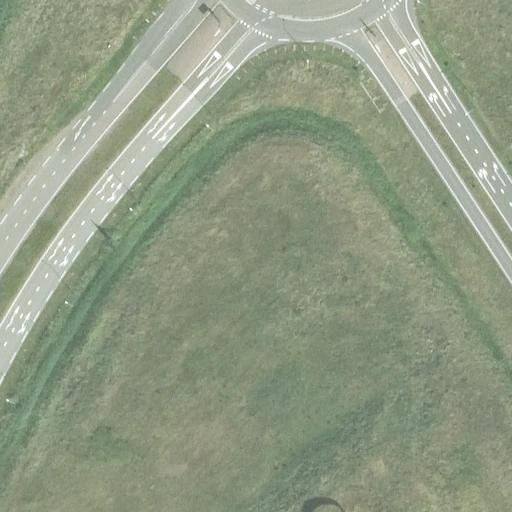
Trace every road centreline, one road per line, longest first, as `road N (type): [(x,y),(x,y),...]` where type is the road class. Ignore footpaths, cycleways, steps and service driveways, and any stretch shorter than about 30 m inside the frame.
road 1 (primary): [(0,357),(99,199),(186,100)]
road 2 (trunk): [(346,22),(511,270)]
road 3 (primary): [(148,56),(0,250)]
road 4 (trunk): [(511,201),(435,90)]
